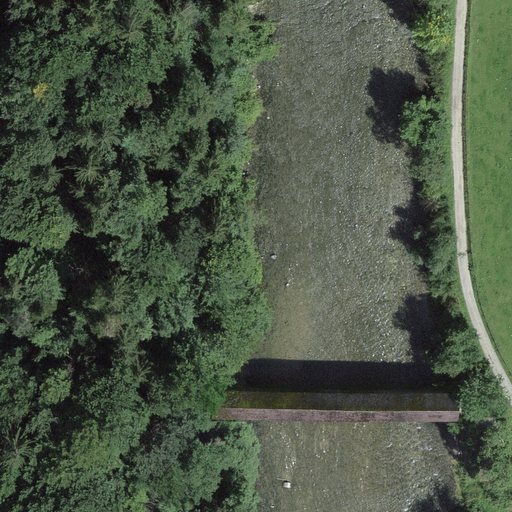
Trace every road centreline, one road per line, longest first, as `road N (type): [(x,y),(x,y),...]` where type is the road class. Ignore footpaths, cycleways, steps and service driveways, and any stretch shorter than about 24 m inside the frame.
road 1 (track): [(63,511),(95,344),(96,248),(112,241),(135,259),(150,289),(181,401),(460,400),(511,432)]
road 2 (track): [(463,0),(461,243),(471,306),(511,396)]
road 3 (track): [(96,248),(113,0)]
